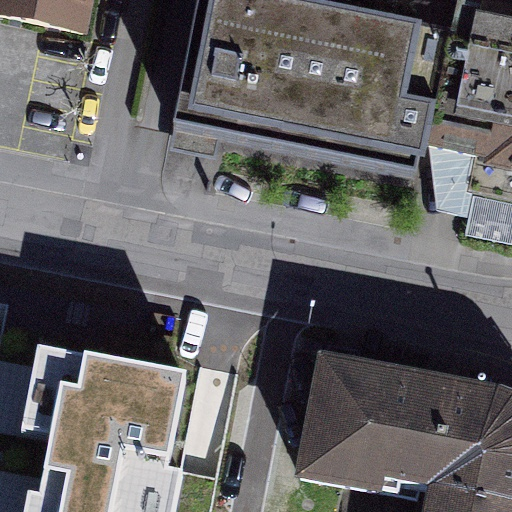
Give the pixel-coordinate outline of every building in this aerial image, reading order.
[(0,0),(0,8),(86,27),(91,0),(0,0)] [(260,0),(212,0),(188,129),(440,176),(443,158),(466,39),(260,0)] [(511,13),(473,6),(466,39),(443,158),(440,176),(440,180),(476,189),(476,206),(511,213),(511,13)] [(476,189),(430,180),(437,225),(469,230),(476,206),(476,189)] [(511,213),(476,206),(467,249),(511,259),(511,213)] [(419,511),(511,511),(511,384),(311,347),(292,447),(427,473),(419,511)]
